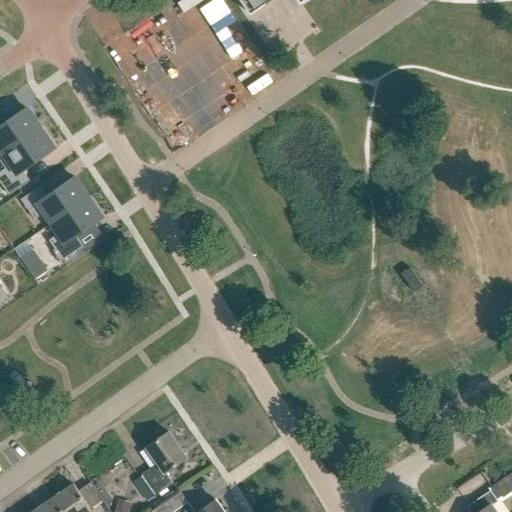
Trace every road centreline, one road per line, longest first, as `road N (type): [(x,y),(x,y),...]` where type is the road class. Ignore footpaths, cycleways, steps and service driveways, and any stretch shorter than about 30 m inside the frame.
road 1 (residential): [(413,0),(144,187)]
road 2 (residential): [(0,489),(225,326)]
road 3 (unclassified): [(342,506),(225,326)]
road 4 (unclassified): [(144,187),(48,31)]
road 5 (unclassified): [(225,326),(144,187)]
road 6 (residential): [(401,475),(511,411)]
